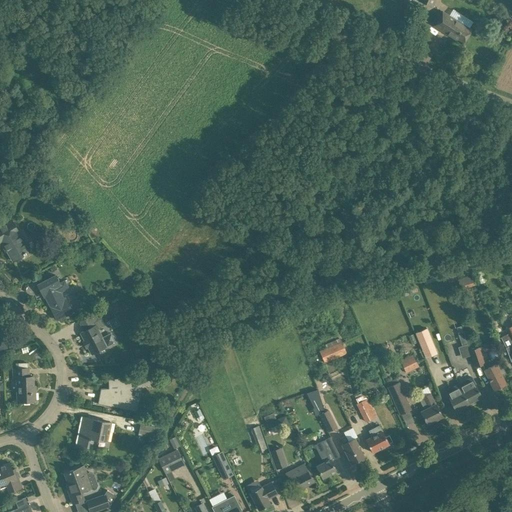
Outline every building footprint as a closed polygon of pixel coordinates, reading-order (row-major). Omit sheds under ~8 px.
[(433,24),(463,43),(471,30),(441,11),(433,24)] [(497,13),(490,24),(497,28),(504,17),(497,13)] [(0,243),(2,242),(13,260),(22,255),(29,251),(11,219),(0,225),(0,243)] [(508,270),(502,273),(506,279),(511,277),(508,270)] [(429,272),(421,276),(424,284),(432,281),(429,272)] [(37,284),(41,293),(43,292),(50,306),(50,307),(57,320),(73,312),(66,299),(64,300),(60,291),(68,287),(64,280),(60,283),(56,275),(37,284)] [(456,279),(459,290),(475,285),(471,275),(456,279)] [(402,277),(394,281),(401,298),(416,292),(412,280),(404,283),(402,277)] [(90,329),(81,333),(85,341),(83,341),(86,348),(88,347),(92,354),(115,342),(111,334),(103,338),(94,322),(103,317),(102,315),(116,308),(113,302),(84,317),(90,329)] [(415,332),(425,358),(436,354),(425,328),(415,332)] [(463,331),(458,333),(462,345),(467,344),(463,331)] [(320,352),(325,364),(347,354),(342,342),(320,352)] [(469,350),(475,368),(483,365),(477,348),(469,350)] [(413,355),(400,361),(403,367),(416,361),(413,355)] [(494,363),(484,369),(488,378),(489,381),(490,381),(494,389),(496,388),(497,389),(498,389),(499,388),(500,388),(501,387),(501,386),(506,384),(501,374),(505,372),(500,362),(495,364),(494,363)] [(13,368),(14,377),(16,377),(17,392),(17,402),(35,401),(35,391),(33,391),(33,376),(28,376),(28,368),(13,368)] [(108,379),(109,388),(101,389),(98,403),(108,405),(137,411),(142,387),(151,387),(150,377),(108,379)] [(471,377),(458,383),(468,403),(469,402),(470,404),(475,401),(474,400),(482,396),(476,384),(475,385),(471,377)] [(397,382),(387,387),(399,415),(410,410),(398,382),(397,382)] [(458,383),(445,390),(449,398),(455,410),(468,403),(458,383)] [(318,389),(306,393),(314,407),(322,404),(318,389)] [(423,397),(419,399),(424,409),(421,411),(423,415),(427,424),(442,416),(438,407),(436,403),(435,404),(430,393),(423,397)] [(357,405),(366,422),(377,417),(368,399),(357,405)] [(199,409),(193,412),(198,420),(203,418),(199,409)] [(318,417),(327,433),(336,428),(328,411),(318,417)] [(264,417),(266,423),(276,419),(274,413),(264,417)] [(76,444),(89,446),(90,438),(107,441),(111,422),(81,416),(76,444)] [(269,430),(280,426),(284,433),(292,431),(286,417),(267,423),(269,430)] [(139,435),(152,438),(160,426),(142,423),(139,435)] [(366,439),(372,452),(389,444),(379,425),(369,430),(372,436),(366,439)] [(362,457),(364,456),(355,438),(348,441),(346,435),(340,438),(342,443),(341,444),(351,463),(358,459),(358,460),(363,458),(362,457)] [(175,436),(169,439),(174,449),(180,446),(175,436)] [(262,437),(255,440),(259,451),(266,448),(262,437)] [(331,463),(340,458),(330,439),(314,447),(323,465),(314,469),(319,482),(336,475),(331,463)] [(271,451),(277,468),(286,465),(280,448),(271,451)] [(158,459),(166,474),(185,465),(178,450),(158,459)] [(212,457),(224,480),(233,476),(222,452),(212,457)] [(0,484),(6,482),(9,491),(12,490),(21,487),(16,474),(14,474),(10,462),(0,466),(0,484)] [(304,463),(285,472),(289,481),(295,479),(300,489),(314,482),(304,463)] [(69,492),(73,503),(82,500),(83,499),(81,491),(91,487),(83,465),(74,469),(64,472),(71,491),(69,492)] [(157,482),(160,488),(168,484),(165,478),(157,482)] [(250,492),(259,510),(270,504),(267,499),(277,493),(272,482),(261,487),(261,486),(250,492)] [(148,491),(155,505),(161,502),(154,488),(148,491)] [(87,502),(90,511),(110,504),(115,496),(108,490),(105,495),(87,502)] [(234,495),(212,506),(214,511),(239,511),(242,510),(234,495)] [(155,505),(158,511),(166,511),(161,502),(155,505)] [(197,511),(206,511),(202,503),(195,507),(197,511)]
